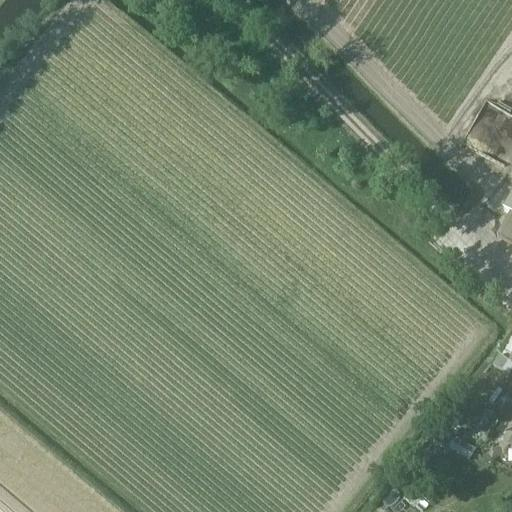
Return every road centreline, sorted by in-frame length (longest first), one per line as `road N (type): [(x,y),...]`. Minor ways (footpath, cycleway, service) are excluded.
road 1 (track): [(234,0),(511,281)]
road 2 (track): [(0,95),(86,0)]
